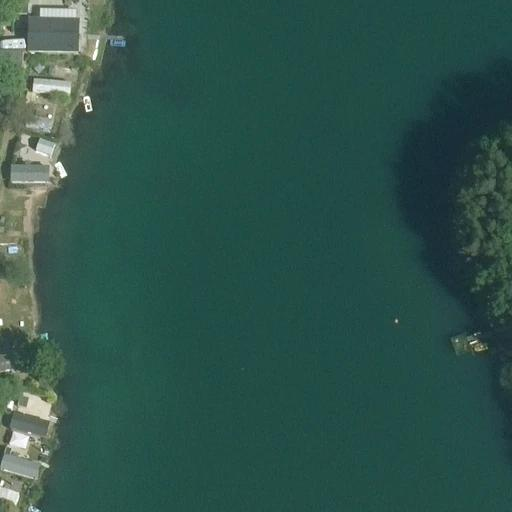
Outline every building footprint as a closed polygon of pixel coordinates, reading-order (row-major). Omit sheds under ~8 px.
[(28,16),(28,3),(14,3),(14,16),(28,16)] [(28,54),(79,55),(80,21),(28,20),(28,54)] [(44,69),(38,63),(33,69),(39,75),(44,69)] [(34,82),(34,92),(70,94),(70,84),(34,82)] [(25,105),(33,107),(36,95),(28,93),(25,105)] [(50,183),(50,166),(10,166),(10,183),(50,183)] [(0,373),(9,373),(8,357),(0,357),(0,373)] [(32,405),(34,397),(24,394),(22,403),(32,405)] [(10,430),(46,441),(51,424),(15,413),(10,430)] [(13,432),(9,445),(26,450),(29,437),(13,432)] [(5,454),(0,469),(0,470),(36,481),(41,465),(5,454)] [(0,505),(13,510),(19,495),(0,487),(0,505)]
